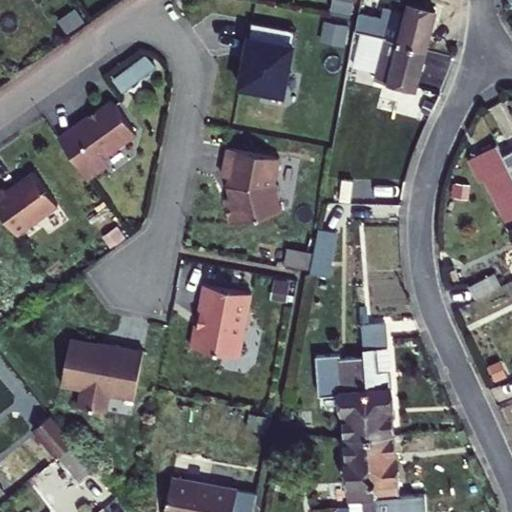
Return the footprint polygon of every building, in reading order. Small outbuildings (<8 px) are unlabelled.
[(391,5),(382,38),(427,50),(437,10),(413,4),(412,11),(391,5)] [(372,19),(363,18),(360,32),(370,35),(372,19)] [(251,35),(295,42),(297,29),(253,22),(251,35)] [(382,38),(370,35),(360,32),(352,83),(361,85),(366,52),(379,56),(375,71),(395,76),(393,83),(416,89),(427,50),(382,38)] [(295,42),(251,35),(242,87),(286,94),(295,42)] [(141,50),(113,81),(128,94),(156,63),(141,50)] [(91,117),(60,138),(89,180),(103,169),(105,159),(138,136),(114,103),(100,113),(101,115),(93,121),(91,117)] [(502,138),(476,152),(511,220),(511,156),(507,146),(502,138)] [(282,157),(230,148),(225,177),(232,178),(231,187),(234,198),(227,200),(234,225),(285,211),(278,184),(282,157)] [(6,188),(0,191),(0,208),(18,233),(59,205),(36,172),(8,191),(6,188)] [(342,209),(325,209),(316,249),(332,253),(342,209)] [(308,268),(310,250),(287,247),(284,265),(308,268)] [(252,292),(204,283),(198,312),(201,313),(199,325),(195,325),(191,346),(241,355),(252,292)] [(392,288),(362,291),(362,303),(364,319),(366,344),(368,364),(372,409),(391,407),(389,383),(399,381),(396,341),(376,342),(374,318),(394,316),(392,288)] [(394,316),(374,318),(376,342),(396,341),(394,316)] [(356,344),(366,344),(364,319),(354,320),(356,344)] [(135,397),(144,349),(115,343),(114,348),(97,345),(98,341),(71,336),(61,383),(82,387),(78,404),(106,409),(109,392),(135,397)] [(349,385),(351,410),(372,409),(368,364),(337,366),(339,386),(349,385)] [(393,430),(391,407),(372,409),(380,511),(395,511),(394,496),(389,496),(388,472),(406,471),(403,430),(393,430)] [(380,511),(372,409),(351,410),(353,434),(349,435),(354,490),(341,491),(342,511),(353,511),(354,511),(367,511),(380,511)] [(33,431),(58,459),(75,444),(49,416),(33,431)] [(89,438),(74,421),(64,430),(79,448),(89,438)] [(107,461),(93,443),(81,453),(94,471),(107,461)] [(0,503),(22,486),(0,458),(0,503)] [(231,511),(239,472),(173,459),(165,502),(202,509),(201,511),(231,511)] [(250,511),(258,475),(239,472),(231,511),(250,511)]
